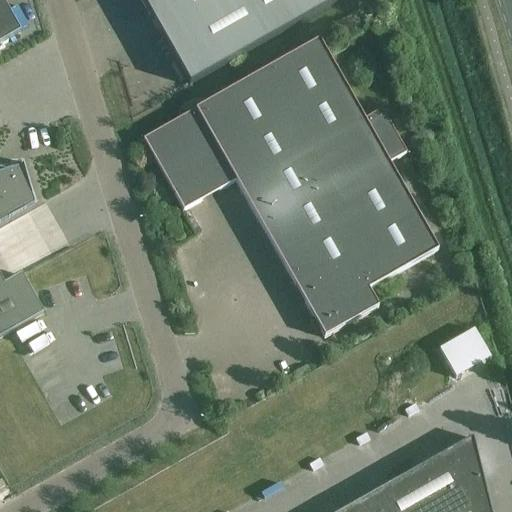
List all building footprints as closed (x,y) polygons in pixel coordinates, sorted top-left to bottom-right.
[(0,0),(0,45),(20,35),(0,0)] [(139,0),(188,88),(344,0),(139,0)] [(318,332),(324,341),(378,310),(368,293),(437,253),(388,166),(406,157),(381,113),(363,122),(318,43),(142,142),(183,214),(235,184),(313,322),(311,324),(316,333),(318,332)] [(0,340),(43,316),(22,279),(20,277),(0,288),(0,224),(7,220),(7,221),(25,211),(25,210),(34,205),(31,196),(21,164),(22,167),(0,173),(0,340)] [(488,511),(471,441),(345,511),(488,511)]
